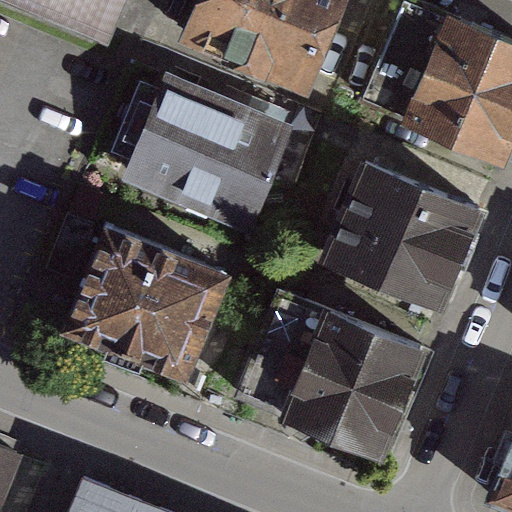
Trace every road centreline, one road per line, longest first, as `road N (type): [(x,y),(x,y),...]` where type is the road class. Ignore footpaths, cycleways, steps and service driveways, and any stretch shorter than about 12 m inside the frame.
road 1 (residential): [(0,377),(333,511)]
road 2 (residential): [(425,511),(511,307)]
